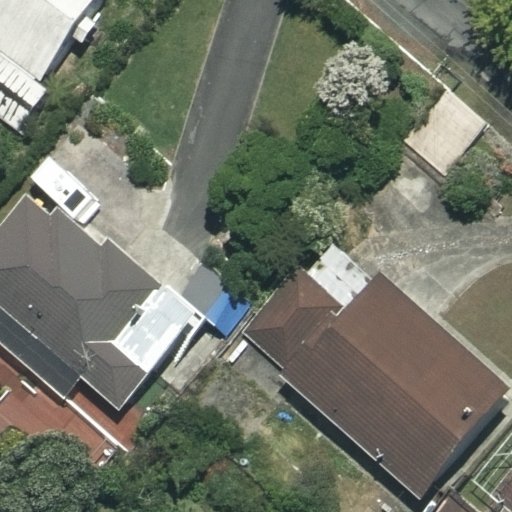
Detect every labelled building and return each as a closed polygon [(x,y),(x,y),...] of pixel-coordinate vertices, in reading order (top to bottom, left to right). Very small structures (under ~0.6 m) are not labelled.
[(0,0),(0,113),(20,128),(108,0),(0,0)] [(498,132),(460,99),(414,153),(452,186),(498,132)] [(111,258),(44,203),(0,256),(0,342),(69,399),(83,381),(122,413),(201,318),(118,249),(111,258)] [(511,404),(511,390),(341,237),(246,342),(424,502),(511,404)] [(288,386),(238,349),(190,415),(239,451),(288,386)]
